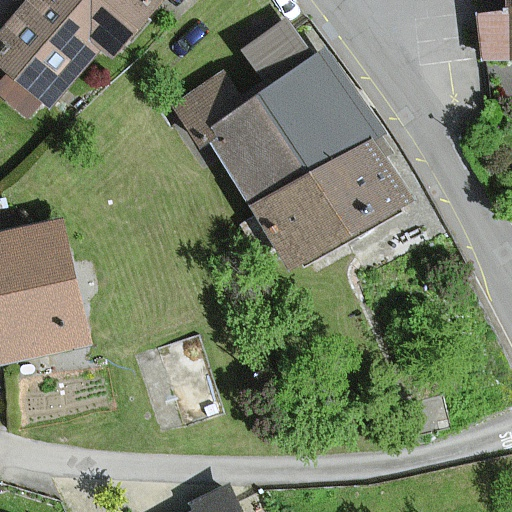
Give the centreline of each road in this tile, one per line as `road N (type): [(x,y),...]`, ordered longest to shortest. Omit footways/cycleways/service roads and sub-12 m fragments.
road 1 (residential): [(0,447),(75,462),(264,472),(400,461),(511,432)]
road 2 (tertiary): [(511,299),(429,133),(336,0)]
